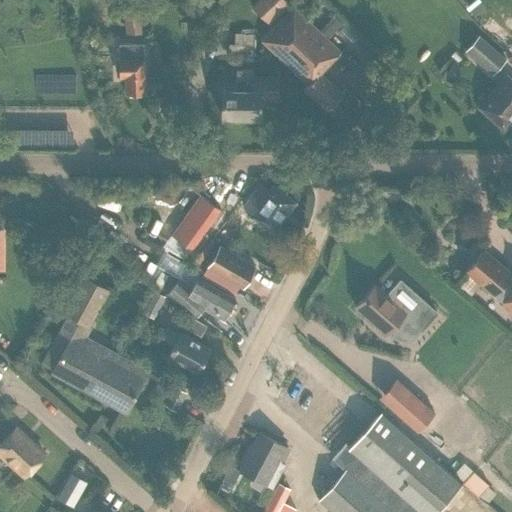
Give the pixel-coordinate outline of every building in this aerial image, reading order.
[(257,0),(252,6),(268,23),(288,3),(285,0),(257,0)] [(206,4),(191,6),(193,16),(207,14),(206,4)] [(303,88),(345,129),(366,108),(340,84),(336,88),(319,72),(339,50),(292,4),(259,39),(306,85),(303,88)] [(139,12),(124,13),(125,33),(141,32),(139,12)] [(234,44),(229,44),(228,55),(254,57),(254,34),(234,33),(234,44)] [(478,34),(464,50),(492,74),(505,58),(478,34)] [(145,92),(145,90),(163,90),(163,81),(163,75),(144,76),(144,58),(142,58),(142,49),(120,49),(120,58),(118,59),(119,76),(125,76),(125,93),(145,92)] [(77,66),(38,68),(39,88),(78,87),(77,66)] [(222,117),(260,118),(260,99),(276,99),(277,77),(253,77),(253,69),(236,69),(236,90),(222,90),(222,117)] [(479,106),(504,127),(506,123),(510,123),(511,120),(511,81),(505,75),(479,106)] [(250,196),(259,202),(249,215),(273,232),(295,202),(272,184),(269,188),(260,182),(250,196)] [(199,193),(170,234),(191,249),(220,208),(199,193)] [(242,287),(255,265),(220,244),(206,266),(242,287)] [(511,312),(511,273),(510,273),(511,272),(484,249),(466,271),(493,294),(501,284),(511,291),(500,303),(511,312)] [(127,359),(84,336),(91,325),(89,323),(108,289),(80,273),(60,309),(68,313),(42,361),(53,368),(51,370),(125,410),(143,377),(124,366),(127,359)] [(193,317),(202,307),(224,319),(235,298),(197,277),(191,287),(180,277),(166,292),(193,317)] [(355,306),(375,323),(373,325),(385,335),(406,311),(375,284),(355,306)] [(154,290),(142,312),(153,318),(165,296),(154,290)] [(200,335),(206,324),(186,313),(180,324),(200,335)] [(160,336),(174,344),(168,356),(196,371),(209,347),(180,332),(180,333),(166,326),(160,336)] [(416,430),(434,410),(396,377),(378,397),(416,430)] [(175,385),(164,404),(176,410),(186,391),(175,385)] [(435,511),(461,483),(380,411),(348,447),(345,445),(333,458),(346,469),(318,499),(332,511),(435,511)] [(14,427),(0,442),(0,452),(24,474),(44,453),(14,427)] [(240,470),(265,483),(277,461),(280,463),(288,447),(259,432),(248,453),(246,452),(240,464),(242,465),(240,470)] [(477,462),(467,473),(480,486),(491,475),(477,462)] [(85,481),(72,473),(65,486),(78,494),(85,481)] [(278,481),(262,510),(265,511),(278,511),(291,488),(278,481)]
